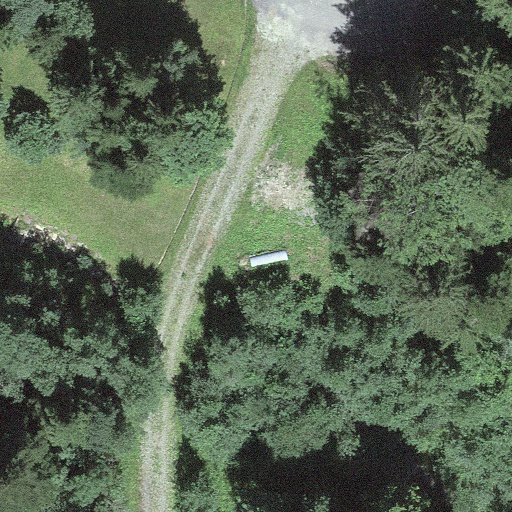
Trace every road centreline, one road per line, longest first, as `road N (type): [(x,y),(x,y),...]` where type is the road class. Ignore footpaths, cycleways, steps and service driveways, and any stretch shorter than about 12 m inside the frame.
road 1 (track): [(300,8),(193,267),(165,363),(158,511)]
road 2 (track): [(297,0),(339,25),(380,28),(422,13),(430,0)]
